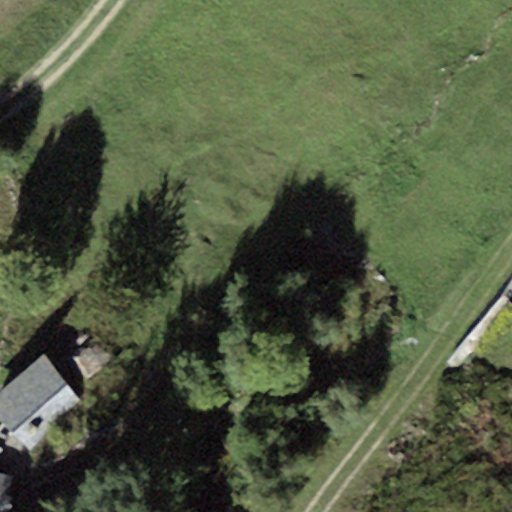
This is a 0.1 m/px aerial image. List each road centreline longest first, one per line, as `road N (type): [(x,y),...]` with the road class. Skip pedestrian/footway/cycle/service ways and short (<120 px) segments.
road 1 (track): [(312,511),(511,248)]
road 2 (track): [(0,109),(49,76),(122,0)]
